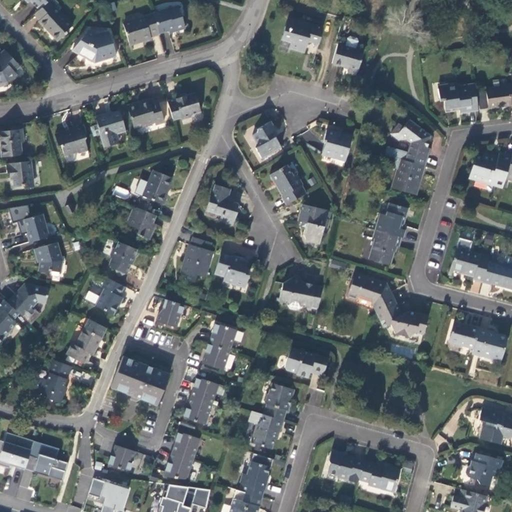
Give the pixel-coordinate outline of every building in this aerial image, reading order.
[(49,0),(29,0),(39,10),(49,0)] [(49,0),(39,10),(35,14),(41,20),(40,21),(46,28),(48,26),(52,31),(50,33),(58,41),(67,32),(72,25),(55,7),(59,3),(55,0),(49,0)] [(154,13),(159,32),(168,29),(172,28),(173,30),(184,27),(178,6),(154,13)] [(293,49),(304,11),(293,8),(290,18),(287,17),(282,38),(290,41),(288,47),(293,49)] [(324,17),(304,11),(293,49),(304,52),(307,41),(309,40),(313,47),(318,45),(323,27),(321,26),(324,17)] [(149,35),(159,32),(154,13),(143,16),(143,17),(123,23),(128,43),(141,39),(141,41),(150,38),(149,35)] [(116,56),(110,33),(97,36),(88,31),(73,51),(94,62),(116,56)] [(346,36),(344,45),(355,48),(357,40),(355,36),(349,35),(346,36)] [(287,52),(288,47),(290,41),(282,38),(278,49),(287,52)] [(344,45),(337,43),(331,62),(356,69),(362,50),(355,48),(344,45)] [(0,87),(3,86),(8,82),(10,84),(18,76),(15,73),(21,68),(6,52),(0,57),(0,87)] [(480,111),(476,84),(458,87),(458,83),(448,85),(449,88),(438,90),(441,103),(445,102),(446,110),(461,108),(462,113),(480,111)] [(511,83),(510,84),(510,86),(488,89),(491,109),(511,106),(511,83)] [(168,101),(174,120),(182,117),(183,119),(193,117),(192,114),(201,112),(196,93),(177,98),(168,101)] [(129,108),(134,127),(155,121),(156,124),(164,122),(157,97),(140,102),(141,104),(129,108)] [(120,113),(109,117),(97,120),(105,148),(117,144),(113,132),(124,129),(120,113)] [(423,165),(428,146),(431,134),(409,119),(404,126),(400,124),(393,134),(401,139),(411,140),(413,141),(411,152),(400,149),(397,157),(423,165)] [(279,146),(273,135),(271,131),(273,130),(274,130),(268,121),(256,128),(255,132),(251,134),(257,145),(254,147),(260,157),(279,146)] [(67,132),(56,135),(59,145),(62,145),(64,155),(78,150),(80,152),(88,150),(85,140),(86,138),(83,128),(68,132),(67,132)] [(126,133),(124,129),(113,132),(117,144),(121,143),(118,135),(126,133)] [(23,130),(0,132),(0,143),(1,144),(3,158),(24,155),(22,141),(24,141),(23,130)] [(346,162),(354,138),(343,135),(343,136),(337,135),(338,133),(329,131),(325,143),(327,144),(325,153),(337,157),(337,159),(346,162)] [(389,146),(387,155),(396,157),(397,157),(400,149),(389,146)] [(423,165),(426,166),(432,148),(428,146),(423,165)] [(470,176),(504,186),(507,177),(511,159),(511,155),(500,152),(498,158),(485,154),(484,157),(477,155),(470,176)] [(417,196),(426,166),(423,165),(397,157),(396,157),(393,167),(399,169),(394,188),(417,196)] [(33,162),(6,165),(7,173),(10,173),(11,177),(13,181),(15,188),(23,187),(25,189),(33,188),(30,172),(34,168),(33,162)] [(284,195),(289,202),(305,192),(295,174),(292,176),(285,165),(270,174),(282,195),(284,195)] [(172,178),(154,170),(149,183),(141,179),(135,193),(164,205),(168,195),(166,194),(172,178)] [(236,210),(235,208),(232,209),(231,205),(232,202),(225,199),(228,189),(213,185),(210,195),(209,195),(204,210),(220,215),(219,219),(231,223),(236,210)] [(115,187),(113,196),(127,199),(129,190),(115,187)] [(381,213),(376,229),(402,237),(404,238),(407,229),(403,228),(404,225),(406,223),(406,222),(410,208),(390,202),(387,214),(381,213)] [(72,203),(65,205),(69,213),(75,210),(72,203)] [(299,221),(303,223),(307,223),(306,228),(304,236),(307,241),(322,243),(324,227),(329,228),(331,220),(326,218),(328,211),(303,205),(299,221)] [(153,223),(157,216),(142,209),(138,210),(133,224),(135,229),(140,231),(139,235),(149,239),(153,231),(151,230),(154,224),(153,223)] [(24,221),(31,243),(49,238),(43,215),(24,221)] [(402,237),(376,229),(373,238),(375,239),(369,259),(391,265),(396,246),(399,247),(402,237)] [(203,276),(211,252),(207,251),(209,243),(192,238),(189,246),(188,245),(186,252),(179,273),(192,277),(194,273),(203,276)] [(135,257),(138,250),(119,242),(117,249),(115,249),(111,256),(112,259),(110,265),(111,269),(116,271),(118,276),(121,277),(126,275),(128,275),(132,265),(133,266),(136,258),(135,257)] [(57,243),(36,249),(38,258),(39,258),(42,263),(40,272),(50,274),(51,271),(60,273),(63,259),(57,243)] [(489,260),(491,254),(481,252),(480,255),(457,249),(454,260),(453,260),(451,269),(455,270),(467,273),(467,274),(475,276),(474,280),(483,283),(489,260)] [(219,254),(214,273),(223,277),(223,280),(244,286),(247,275),(243,274),(246,263),(219,254)] [(489,260),(483,283),(491,285),(491,284),(511,288),(511,267),(497,263),(497,262),(489,260)] [(378,305),(381,313),(399,304),(389,283),(358,274),(351,297),(361,301),(362,297),(378,302),(378,305)] [(313,306),(319,307),(323,288),(316,287),(316,285),(305,282),(303,280),(293,277),(285,282),(284,287),(280,290),(282,292),(281,301),(291,304),(292,300),(302,302),(301,305),(312,308),(313,306)] [(120,297),(125,287),(107,278),(102,288),(105,290),(97,306),(113,315),(123,299),(120,297)] [(93,284),(90,290),(99,294),(102,288),(93,284)] [(10,303),(21,313),(25,316),(33,307),(37,302),(46,303),(48,291),(28,286),(25,289),(24,287),(10,303)] [(6,299),(0,306),(0,343),(17,325),(13,321),(21,313),(10,303),(6,299)] [(176,328),(183,305),(165,300),(163,308),(158,315),(155,321),(176,328)] [(399,304),(381,313),(388,327),(394,325),(399,334),(412,338),(419,332),(427,334),(431,316),(412,311),(404,314),(399,304)] [(25,316),(33,324),(43,313),(37,309),(36,310),(33,307),(25,316)] [(96,356),(102,339),(106,329),(88,322),(77,348),(74,348),(69,359),(88,366),(92,355),(96,356)] [(474,348),(480,328),(471,325),(471,327),(455,322),(449,342),(474,348)] [(215,323),(202,363),(223,370),(236,330),(215,323)] [(474,348),(473,353),(489,357),(490,354),(500,358),(506,337),(493,334),(494,331),(480,328),(474,348)] [(237,331),(234,341),(241,343),(244,332),(237,331)] [(308,378),(310,373),(311,368),(323,372),(327,358),(290,347),(284,367),(286,370),(296,373),(296,374),(308,378)] [(122,357),(110,388),(143,401),(157,406),(169,375),(148,367),(132,361),(122,357)] [(64,387),(71,367),(53,360),(48,372),(49,373),(46,380),(43,379),(39,389),(40,394),(46,396),(46,399),(60,404),(66,388),(64,387)] [(218,384),(197,377),(183,418),(205,425),(218,384)] [(263,415),(283,421),(285,411),(287,411),(294,390),(272,384),(269,393),(266,395),(264,402),(266,405),(263,415)] [(481,407),(477,420),(484,422),(483,427),(481,426),(477,438),(499,444),(501,437),(508,439),(511,425),(511,419),(503,417),(504,414),(481,407)] [(280,431),(283,421),(263,415),(261,424),(257,423),(251,444),(270,449),(274,435),(280,431)] [(200,439),(178,432),(163,476),(186,479),(200,439)] [(28,455),(32,442),(5,433),(3,442),(0,441),(0,466),(8,469),(9,466),(10,461),(16,463),(15,468),(23,471),(28,455)] [(58,449),(32,442),(28,455),(37,458),(33,471),(62,480),(67,464),(55,460),(58,449)] [(108,466),(129,470),(135,452),(115,445),(108,466)] [(337,477),(358,484),(359,480),(365,461),(356,458),(354,459),(343,456),(343,455),(331,451),(329,461),(330,464),(328,473),(337,476),(337,477)] [(501,461),(475,453),(472,466),(469,465),(466,467),(464,474),(466,477),(476,479),(479,484),(488,487),(491,475),(496,477),(501,461)] [(249,461),(246,472),(265,477),(268,467),(249,461)] [(375,464),(365,461),(359,480),(368,483),(368,484),(379,488),(380,490),(394,494),(401,471),(384,466),(383,470),(379,469),(377,466),(374,465),(375,464)] [(241,492),(261,498),(266,480),(264,479),(265,477),(246,472),(245,475),(241,474),(238,484),(243,485),(241,492)] [(93,477),(87,494),(100,498),(101,493),(105,495),(99,511),(113,511),(115,508),(122,510),(129,487),(118,483),(117,485),(93,477)] [(161,496),(158,511),(188,511),(190,506),(206,509),(209,490),(167,483),(165,496),(161,496)] [(241,492),(235,490),(227,511),(256,511),(261,498),(241,492)] [(486,496),(460,490),(459,497),(452,496),(450,506),(461,509),(460,511),(482,511),(484,509),(483,508),(486,496)]
